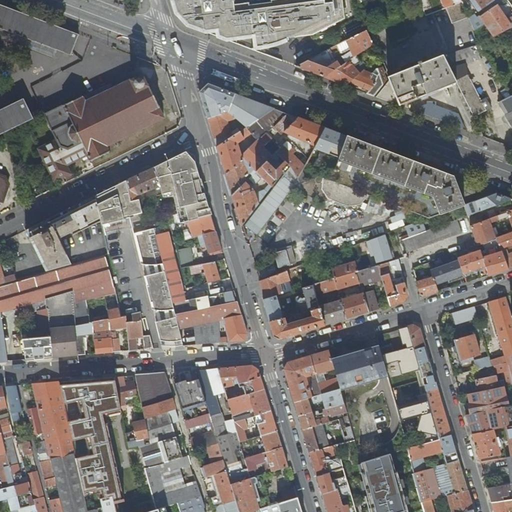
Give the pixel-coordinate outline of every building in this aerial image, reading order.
[(233,0),(174,0),(177,10),(189,21),(206,27),(219,26),(220,33),(227,35),(236,35),(256,32),(257,45),(275,41),(287,36),(307,32),(346,17),(343,0),(271,0),(250,3),(249,1),(234,3),(233,0)] [(472,0),(479,11),(494,1),(493,0),(472,0)] [(452,23),(467,18),(469,17),(463,2),(450,6),(447,8),(452,23)] [(79,35),(0,4),(0,27),(72,55),(79,35)] [(490,10),(504,32),(511,27),(511,14),(507,18),(497,5),(490,10)] [(488,28),(494,37),(504,32),(490,10),(480,16),(486,25),(488,28)] [(469,17),(472,25),(479,20),(476,16),(475,14),(469,17)] [(368,23),(376,42),(385,39),(387,45),(391,44),(381,18),(368,23)] [(368,29),(296,65),(325,77),(342,64),(337,57),(351,48),(351,50),(343,56),(346,62),(357,55),(374,44),(368,29)] [(487,55),(480,44),(445,55),(444,55),(450,67),(459,63),(463,62),(471,59),(478,57),(479,58),(487,55)] [(342,64),(325,77),(348,85),(351,82),(359,74),(361,72),(356,66),(362,61),(357,55),(346,62),(342,64)] [(442,56),(423,63),(436,91),(457,82),(456,80),(450,67),(444,55),(442,56)] [(402,68),(403,71),(419,65),(418,62),(418,61),(412,64),(402,68)] [(403,71),(389,77),(389,78),(390,80),(401,105),(436,91),(423,63),(419,65),(403,71)] [(494,81),(500,77),(494,65),(487,70),(494,81)] [(371,90),(369,93),(375,96),(388,80),(385,73),(378,82),(371,90)] [(56,140),(67,165),(88,154),(92,162),(94,161),(93,160),(108,153),(109,154),(110,153),(110,152),(111,152),(110,150),(109,151),(107,147),(108,146),(107,145),(117,140),(118,141),(120,140),(119,139),(128,135),(129,136),(131,135),(130,134),(140,129),(140,130),(142,130),(141,128),(151,124),(152,125),(153,124),(154,123),(153,122),(163,118),(164,119),(166,118),(165,117),(166,116),(166,115),(164,116),(160,107),(163,106),(162,104),(161,105),(151,85),(152,84),(151,83),(149,84),(144,74),(139,77),(138,76),(137,77),(137,78),(133,80),(133,78),(130,80),(130,81),(121,86),(120,85),(119,85),(119,86),(110,91),(109,90),(108,91),(108,92),(98,97),(97,96),(96,96),(97,98),(87,102),(86,101),(85,102),(83,97),(84,97),(83,96),(82,96),(82,95),(81,96),(81,97),(66,104),(65,103),(64,104),(64,105),(45,114),(56,140)] [(359,74),(351,82),(371,90),(378,82),(359,74)] [(457,82),(474,116),(486,110),(481,100),(468,74),(456,80),(457,82)] [(390,80),(377,97),(400,105),(401,105),(390,80)] [(201,92),(209,117),(225,112),(229,111),(236,94),(228,91),(209,84),(201,92)] [(260,103),(236,94),(229,111),(229,112),(247,128),(276,109),(260,103)] [(511,145),(511,148),(511,147),(511,95),(501,102),(511,124),(511,145)] [(481,100),(486,110),(491,108),(486,98),(481,100)] [(25,99),(0,111),(0,135),(34,119),(25,99)] [(288,113),(276,109),(247,128),(258,141),(267,133),(274,126),(288,113)] [(225,112),(209,117),(214,134),(218,147),(230,139),(229,133),(231,133),(225,112)] [(293,115),(288,113),(274,126),(282,134),(285,131),(299,118),(293,115)] [(326,128),(299,118),(285,131),(291,134),(294,135),(316,145),(326,128)] [(264,147),(258,141),(247,128),(241,132),(230,139),(218,147),(233,196),(245,183),(242,181),(251,173),(245,162),(247,161),(255,169),(257,171),(273,155),(264,146),(264,147)] [(344,135),(326,128),(316,145),(315,148),(340,157),(348,136),(344,135)] [(229,133),(230,139),(241,132),(239,129),(234,132),(231,133),(229,133)] [(267,133),(258,141),(264,147),(264,146),(272,139),(267,133)] [(393,153),(348,136),(340,157),(336,167),(319,176),(369,195),(429,218),(464,205),(454,177),(393,153)] [(67,165),(56,140),(40,149),(55,181),(57,180),(60,187),(67,183),(64,177),(71,173),(67,165)] [(280,148),(277,152),(282,157),(285,161),(289,164),(290,166),(293,169),(299,178),(305,165),(294,154),(295,152),(292,149),(292,145),(288,141),(283,145),(281,144),(278,146),(280,148)] [(187,151),(155,166),(163,194),(174,191),(174,192),(173,192),(181,222),(184,221),(212,214),(203,185),(194,154),(187,151)] [(277,152),(273,155),(257,171),(250,178),(256,184),(262,177),(270,184),(266,190),(268,192),(289,164),(285,161),(277,170),(271,164),(272,162),(274,165),(282,157),(277,152)] [(245,162),(251,173),(255,169),(247,161),(245,162)] [(155,166),(127,180),(132,201),(140,199),(139,194),(155,188),(157,195),(163,194),(155,166)] [(301,184),(299,178),(293,169),(290,166),(284,174),(296,184),(301,189),(303,188),(301,184)] [(0,200),(5,202),(11,184),(7,177),(0,174),(0,200)] [(296,184),(284,174),(251,218),(263,228),(296,184)] [(319,176),(301,184),(303,188),(307,195),(324,202),(328,200),(329,198),(321,188),(319,176)] [(361,205),(369,195),(319,176),(321,188),(329,198),(349,206),(361,205)] [(127,180),(95,196),(100,218),(103,226),(110,224),(113,222),(123,219),(123,220),(127,219),(127,217),(131,216),(136,234),(139,233),(141,239),(137,240),(141,256),(143,256),(145,264),(152,265),(162,264),(164,270),(147,275),(149,285),(148,286),(152,301),(153,301),(149,279),(167,275),(161,254),(157,236),(155,229),(153,229),(152,225),(148,226),(144,211),(143,211),(140,199),(132,201),(127,180)] [(245,183),(233,196),(242,226),(260,203),(256,200),(256,199),(255,194),(254,191),(246,183),(245,183)] [(256,200),(260,203),(268,192),(266,190),(255,194),(256,199),(256,200)] [(473,214),(511,199),(511,198),(497,193),(477,201),(479,206),(472,208),(473,214)] [(56,215),(27,229),(46,271),(71,264),(60,238),(81,228),(82,229),(89,225),(88,224),(100,218),(95,196),(79,203),(80,205),(57,216),(56,215)] [(79,203),(56,215),(57,216),(80,205),(79,203)] [(217,230),(212,214),(184,221),(186,229),(191,227),(194,237),(199,236),(205,234),(204,234),(217,230)] [(401,214),(387,218),(391,230),(405,226),(401,214)] [(484,243),(497,238),(496,238),(491,223),(499,220),(497,216),(471,226),(475,238),(478,244),(478,245),(484,243)] [(403,239),(407,252),(463,232),(459,223),(462,222),(461,220),(459,221),(458,219),(403,239)] [(426,229),(423,221),(411,225),(414,234),(426,229)] [(223,248),(217,230),(204,234),(205,234),(199,236),(202,246),(207,244),(210,252),(223,248)] [(511,232),(497,238),(509,269),(511,268),(511,253),(511,254),(508,255),(507,251),(505,252),(504,248),(511,244),(511,232)] [(168,233),(157,236),(161,254),(173,251),(168,233)] [(393,258),(386,234),(370,240),(373,249),(370,250),(372,256),(375,255),(377,263),(393,258)] [(500,272),(509,269),(497,238),(484,243),(486,249),(484,250),(486,256),(483,257),(481,250),(458,258),(459,260),(464,274),(485,267),(488,276),(500,272)] [(467,248),(478,244),(475,238),(465,242),(467,248)] [(177,250),(182,268),(187,266),(182,248),(177,250)] [(291,249),(273,253),(277,269),(296,265),(291,249)] [(161,254),(167,275),(173,302),(186,299),(173,251),(161,254)] [(0,311),(0,312),(46,299),(106,282),(112,280),(105,254),(71,264),(46,271),(17,279),(0,284),(0,311)] [(0,284),(17,279),(11,259),(0,262),(0,284)] [(400,302),(405,301),(408,296),(404,277),(400,278),(400,281),(397,282),(398,284),(397,285),(398,291),(395,292),(390,274),(392,273),(403,273),(399,259),(379,265),(383,279),(391,305),(400,302)] [(221,279),(216,260),(191,266),(192,273),(194,273),(206,270),(207,276),(201,278),(203,283),(221,279)] [(436,284),(464,274),(459,260),(436,268),(434,260),(429,262),(431,270),(432,270),(434,277),(436,284)] [(338,289),(359,283),(356,272),(359,271),(357,262),(332,269),(335,278),(334,278),(338,289)] [(362,285),(383,279),(379,265),(359,271),(356,272),(359,283),(360,286),(362,285)] [(261,280),(266,298),(284,293),(281,282),(291,279),(288,271),(261,280)] [(161,344),(175,346),(184,345),(180,327),(173,302),(167,275),(149,279),(153,301),(155,309),(166,310),(168,318),(156,321),(160,332),(161,339),(160,339),(161,344)] [(423,295),(438,291),(436,284),(434,277),(417,281),(420,294),(423,295)] [(321,294),(338,289),(334,278),(314,284),(317,295),(321,294)] [(106,282),(46,299),(47,303),(47,309),(49,308),(53,357),(78,354),(76,325),(92,322),(88,300),(105,296),(110,295),(106,282)] [(239,300),(235,289),(220,292),(223,304),(239,300)] [(265,301),(271,321),(284,317),(283,313),(281,307),(279,303),(282,303),(287,301),(284,293),(266,298),(264,299),(265,301)] [(347,318),(370,312),(364,293),(354,296),(353,295),(350,295),(351,297),(344,299),(341,299),(347,318)] [(214,297),(214,294),(190,299),(193,310),(210,306),(209,299),(212,299),(212,298),(214,297)] [(506,355),(492,360),(492,361),(494,366),(495,366),(508,362),(511,380),(511,318),(511,316),(505,297),(489,302),(506,355)] [(190,299),(186,299),(173,302),(180,327),(200,323),(213,320),(224,318),(229,341),(246,340),(248,333),(239,300),(223,304),(210,306),(193,310),(190,299)] [(326,325),(347,318),(341,299),(341,300),(338,300),(324,305),(320,306),(320,307),(326,325)] [(121,315),(119,305),(108,308),(110,316),(110,318),(121,316),(121,315)] [(475,306),(452,313),(456,325),(478,318),(475,306)] [(282,338),(326,325),(320,307),(301,313),(294,315),(295,318),(296,319),(306,316),(307,318),(294,322),(293,319),(287,321),(285,317),(284,317),(271,321),(275,334),(282,338)] [(49,308),(47,309),(39,311),(40,332),(47,331),(48,336),(29,338),(28,331),(31,328),(29,316),(37,314),(36,311),(19,315),(26,359),(53,357),(49,308)] [(283,313),(284,317),(285,317),(294,315),(301,313),(300,308),(283,313)] [(143,335),(141,312),(127,314),(128,326),(130,350),(138,349),(137,336),(143,335)] [(111,328),(128,326),(127,314),(121,315),(121,316),(110,318),(111,328)] [(96,353),(114,351),(112,332),(111,328),(110,318),(93,322),(94,332),(96,353)] [(202,344),(215,342),(213,320),(200,323),(202,344)] [(78,354),(86,354),(85,337),(88,337),(88,333),(94,332),(93,322),(92,322),(76,325),(78,354)] [(413,325),(409,326),(414,345),(415,350),(426,346),(420,328),(413,325)] [(114,351),(120,351),(119,337),(116,338),(116,332),(112,332),(114,351)] [(475,334),(455,340),(461,360),(481,355),(475,334)] [(143,336),(145,348),(154,346),(151,335),(143,336)] [(355,353),(332,359),(334,364),(362,356),(361,353),(380,347),(379,345),(355,353)] [(415,350),(414,345),(382,355),(388,374),(388,376),(407,441),(409,448),(440,439),(434,417),(423,378),(415,350)] [(434,375),(426,346),(415,350),(423,378),(434,375)] [(334,364),(335,369),(338,379),(340,389),(388,374),(382,355),(380,347),(361,353),(362,356),(334,364)] [(329,350),(311,356),(316,374),(335,369),(334,364),(332,359),(329,350)] [(316,374),(311,356),(288,362),(285,369),(295,403),(312,398),(307,377),(316,375),(316,374)] [(511,380),(508,362),(495,366),(497,374),(503,372),(505,386),(506,386),(511,384),(511,380)] [(253,364),(219,367),(225,387),(235,384),(234,380),(236,379),(237,383),(239,383),(240,386),(244,385),(246,393),(265,388),(259,368),(253,364)] [(209,368),(198,369),(211,413),(217,436),(237,430),(234,421),(234,419),(225,422),(222,413),(209,368)] [(180,371),(171,371),(178,396),(185,394),(185,392),(183,385),(181,377),(180,371)] [(164,372),(137,375),(146,418),(175,409),(164,372)] [(388,374),(340,389),(341,391),(388,376),(388,374)] [(444,407),(434,375),(423,378),(434,417),(440,439),(452,436),(444,407)] [(121,406),(116,376),(77,380),(77,381),(60,382),(73,440),(85,437),(89,456),(77,458),(85,495),(100,492),(101,496),(114,493),(114,494),(125,492),(106,414),(122,411),(121,406)] [(125,376),(116,376),(121,406),(140,402),(136,384),(127,385),(125,376)] [(473,381),(475,392),(499,387),(497,376),(473,381)] [(340,389),(338,379),(319,384),(322,395),(325,393),(340,389)] [(183,385),(185,392),(202,388),(200,380),(183,385)] [(60,381),(32,383),(38,407),(42,425),(46,440),(48,447),(51,459),(57,484),(63,511),(104,511),(103,507),(88,510),(85,495),(77,458),(73,440),(60,382),(60,381)] [(313,382),(316,396),(322,395),(319,384),(318,384),(317,381),(313,382)] [(15,385),(6,386),(14,421),(20,419),(19,412),(22,411),(15,385)] [(471,414),(510,406),(506,386),(505,386),(499,387),(475,392),(475,393),(469,394),(471,403),(469,404),(471,414)] [(252,413),(253,415),(255,414),(258,414),(260,413),(272,410),(265,388),(246,393),(228,399),(233,415),(253,407),(255,412),(252,413)] [(202,389),(185,394),(187,402),(204,397),(202,389)] [(312,398),(295,403),(299,416),(313,412),(311,405),(324,401),(326,409),(345,403),(341,391),(340,389),(325,393),(322,395),(316,396),(312,398)] [(321,410),(318,411),(319,413),(324,412),(325,416),(329,415),(330,417),(347,412),(345,403),(326,409),(321,410)] [(471,414),(467,415),(472,434),(494,430),(499,428),(496,415),(511,411),(511,405),(510,406),(471,414)] [(42,425),(38,407),(28,409),(33,427),(42,425)] [(146,418),(146,420),(151,443),(177,436),(174,425),(173,423),(179,421),(175,409),(146,418)] [(277,429),(272,410),(260,413),(261,419),(260,419),(261,422),(258,423),(261,434),(277,429)] [(499,428),(506,427),(511,425),(511,411),(496,415),(499,428)] [(313,412),(299,416),(300,419),(303,430),(317,426),(316,421),(313,412)] [(211,413),(195,417),(197,425),(210,422),(213,430),(203,433),(204,439),(206,445),(208,445),(219,441),(217,436),(211,413)] [(253,415),(234,421),(237,430),(255,425),(253,415)] [(195,417),(187,420),(190,428),(197,425),(195,417)] [(316,421),(317,426),(323,425),(330,422),(329,417),(316,421)] [(0,420),(0,423),(2,431),(4,439),(12,436),(14,436),(10,418),(0,420)] [(138,439),(129,441),(130,447),(139,445),(151,443),(146,420),(134,422),(136,430),(138,439)] [(317,426),(303,430),(304,432),(310,453),(330,447),(323,425),(317,426)] [(261,434),(261,435),(266,451),(283,446),(277,429),(261,434)] [(136,430),(127,432),(129,441),(138,439),(136,430)] [(237,430),(217,436),(219,441),(227,469),(237,500),(237,501),(240,511),(248,511),(261,508),(260,508),(263,507),(257,487),(262,485),(260,480),(257,481),(258,480),(257,477),(255,476),(251,477),(248,467),(245,457),(241,442),(237,430)] [(494,430),(472,434),(480,460),(501,455),(494,430)] [(2,431),(0,431),(0,469),(2,478),(0,478),(0,488),(15,485),(4,439),(2,431)] [(261,435),(241,442),(245,457),(266,451),(261,435)] [(12,436),(4,439),(15,485),(18,495),(32,492),(28,477),(22,478),(12,436)] [(151,443),(139,445),(140,447),(145,467),(158,463),(161,462),(168,460),(183,456),(177,436),(151,443)] [(459,461),(452,436),(440,439),(444,451),(447,464),(459,461)] [(204,439),(194,442),(196,448),(206,445),(204,439)] [(444,451),(440,439),(409,448),(408,449),(411,460),(444,451)] [(48,447),(46,440),(36,442),(38,450),(39,450),(48,447)] [(227,469),(219,441),(208,445),(213,462),(202,466),(206,477),(227,469)] [(30,442),(21,444),(23,458),(32,456),(30,442)] [(330,447),(310,453),(317,477),(330,473),(344,469),(342,462),(333,465),(331,464),(328,465),(327,463),(331,462),(331,461),(330,457),(336,455),(334,449),(338,448),(337,445),(330,447)] [(283,446),(266,451),(268,457),(266,458),(268,463),(269,462),(272,471),(288,465),(283,446)] [(48,447),(39,450),(41,461),(51,459),(48,447)] [(266,451),(245,457),(248,467),(254,466),(253,462),(266,458),(268,457),(266,451)] [(189,454),(183,456),(168,460),(171,468),(171,469),(180,466),(191,463),(189,455),(189,454)] [(409,511),(398,472),(396,472),(391,454),(362,463),(364,472),(362,472),(373,511),(409,511)] [(47,487),(57,484),(51,459),(41,461),(47,487)] [(171,468),(168,460),(161,462),(163,470),(171,468)] [(468,490),(459,461),(447,464),(446,464),(453,487),(455,494),(468,490)] [(161,462),(158,463),(166,493),(188,487),(185,484),(186,484),(180,466),(171,469),(171,468),(163,470),(161,462)] [(167,506),(178,502),(202,495),(198,484),(188,487),(166,493),(158,463),(145,467),(147,474),(156,503),(157,508),(167,506)] [(446,464),(433,468),(442,497),(449,495),(450,495),(449,489),(453,487),(446,464)] [(433,468),(415,473),(420,490),(423,502),(442,497),(433,468)] [(237,500),(227,469),(206,477),(205,477),(214,507),(237,500)] [(44,495),(38,471),(29,474),(35,497),(44,495)] [(330,473),(317,477),(323,494),(339,489),(349,485),(347,478),(337,482),(336,479),(332,480),(330,473)] [(488,488),(492,503),(504,501),(503,497),(509,497),(508,491),(511,490),(510,487),(511,487),(511,484),(488,488)] [(0,488),(0,500),(10,497),(18,495),(15,485),(0,488)] [(339,489),(323,494),(328,511),(351,511),(349,505),(346,506),(345,502),(343,503),(342,500),(352,496),(349,485),(339,489)] [(293,498),(291,489),(283,491),(286,500),(293,498)] [(463,511),(474,509),(468,490),(455,494),(450,495),(449,495),(453,511),(463,511)] [(101,496),(103,507),(104,511),(118,511),(119,511),(114,494),(114,493),(101,496)] [(10,501),(12,511),(21,508),(18,495),(10,497),(11,501),(10,501)] [(202,495),(178,502),(181,511),(205,511),(204,506),(205,506),(202,495)] [(48,511),(44,496),(34,499),(35,504),(37,510),(37,511),(48,511)] [(302,511),(298,496),(293,498),(286,500),(279,502),(281,511),(284,511),(289,511),(302,511)] [(53,511),(61,511),(58,498),(51,500),(53,511)] [(495,511),(511,511),(511,499),(504,501),(492,503),(495,511)] [(240,511),(237,501),(219,506),(220,511),(240,511)] [(281,511),(279,502),(263,507),(260,508),(261,508),(261,511),(281,511)] [(168,511),(167,506),(157,508),(156,503),(119,511),(118,511),(168,511)]
